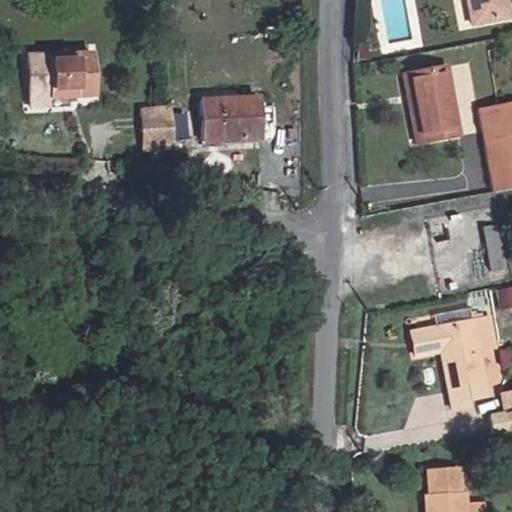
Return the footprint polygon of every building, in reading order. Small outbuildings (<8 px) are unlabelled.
[(454,0),(455,24),(495,22),(493,0),(454,0)] [(29,105),(51,102),(93,98),(89,59),(26,66),(29,105)] [(447,64),(401,73),(416,146),(462,136),(447,64)] [(254,98),(207,100),(209,142),(255,139),(254,98)] [(511,100),(478,107),(493,193),(511,189),(511,100)] [(52,115),(51,102),(29,105),(31,118),(52,115)] [(141,150),(173,150),(171,109),(141,111),(141,150)] [(492,269),(507,267),(501,223),(486,225),(492,269)] [(477,284),(468,241),(454,244),(462,287),(477,284)] [(502,307),(511,306),(511,282),(500,284),(502,307)] [(444,407),(461,402),(449,358),(470,351),(462,325),(383,348),(390,370),(414,362),(430,419),(446,415),(444,407)] [(464,410),(461,402),(444,407),(446,415),(464,410)] [(481,511),(481,502),(463,502),(463,491),(458,491),(457,469),(428,470),(428,492),(424,492),(424,511),(481,511)]
